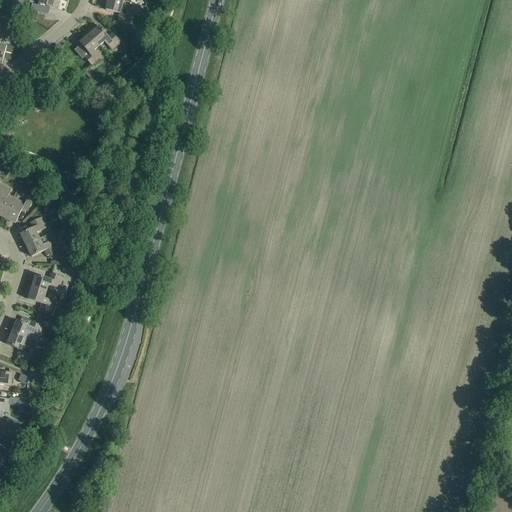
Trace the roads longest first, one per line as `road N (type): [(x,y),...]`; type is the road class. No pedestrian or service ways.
road 1 (primary): [(39,511),(91,427),(125,344),(217,0)]
road 2 (residential): [(89,0),(0,85)]
